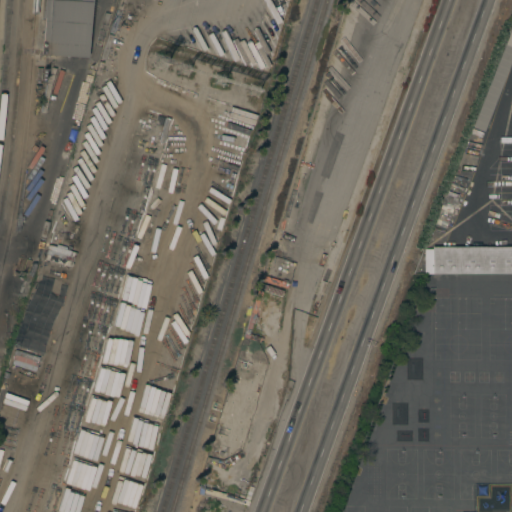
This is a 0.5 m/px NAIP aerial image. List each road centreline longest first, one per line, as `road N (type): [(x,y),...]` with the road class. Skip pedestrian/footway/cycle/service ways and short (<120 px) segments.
road 1 (motorway): [(447,0),(259,511)]
road 2 (motorway): [(299,511),(487,0)]
